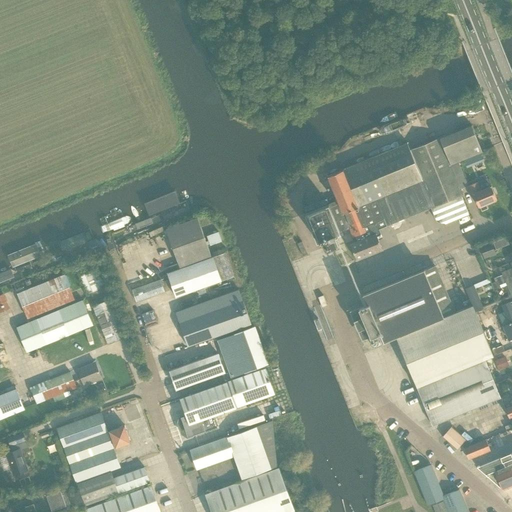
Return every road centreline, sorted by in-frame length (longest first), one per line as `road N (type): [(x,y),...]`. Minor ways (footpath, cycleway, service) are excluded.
road 1 (unclassified): [(505,511),(378,402),(330,291),(511,223)]
road 2 (unclassified): [(191,511),(150,393),(157,378),(118,255)]
road 3 (secondary): [(511,124),(462,0)]
